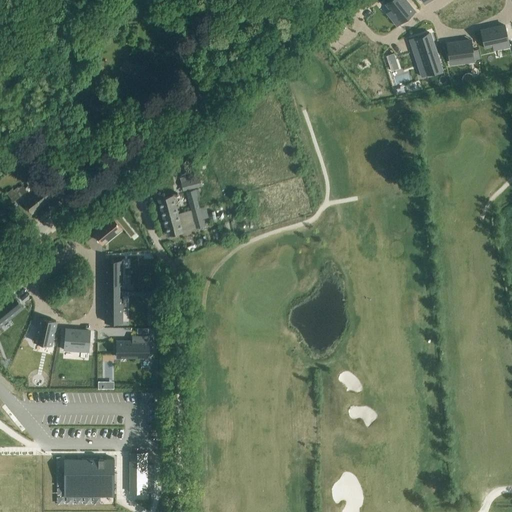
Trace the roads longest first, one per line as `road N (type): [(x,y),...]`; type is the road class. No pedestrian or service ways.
road 1 (track): [(182,511),(179,276),(155,238)]
road 2 (unclassified): [(126,160),(323,0)]
road 3 (track): [(72,205),(0,107)]
